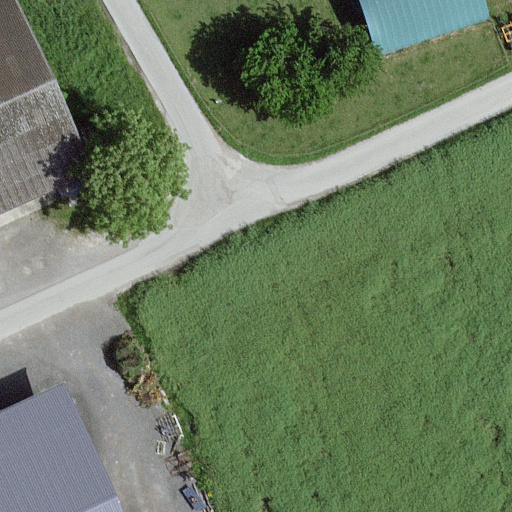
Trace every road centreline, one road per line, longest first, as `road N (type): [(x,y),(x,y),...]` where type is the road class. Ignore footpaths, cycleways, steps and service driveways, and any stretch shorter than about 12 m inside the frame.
road 1 (unclassified): [(240,214),(511,92)]
road 2 (unclassified): [(0,323),(240,214)]
road 3 (unclassified): [(240,214),(118,0)]
